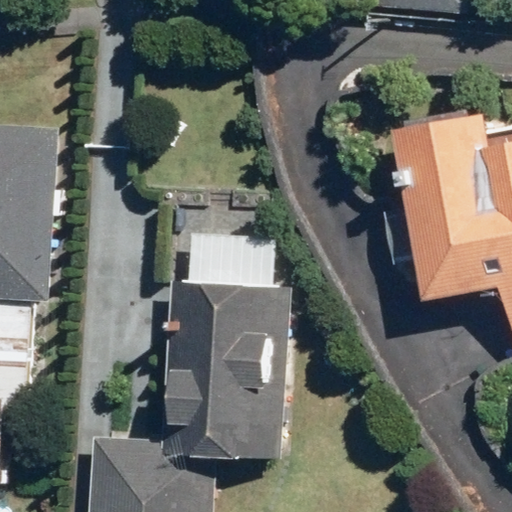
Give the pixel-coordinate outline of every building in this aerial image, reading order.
[(483,0),(387,0),(387,10),(483,15),(483,0)] [(496,109),(404,128),(438,296),(511,281),(511,141),(503,143),(496,109)] [(71,130),(0,125),(0,297),(60,302),(71,130)] [(301,285),(182,279),(173,438),(103,434),(98,511),(222,511),(226,454),(291,457),(301,285)] [(0,511),(5,511),(10,397),(0,396),(0,511)]
